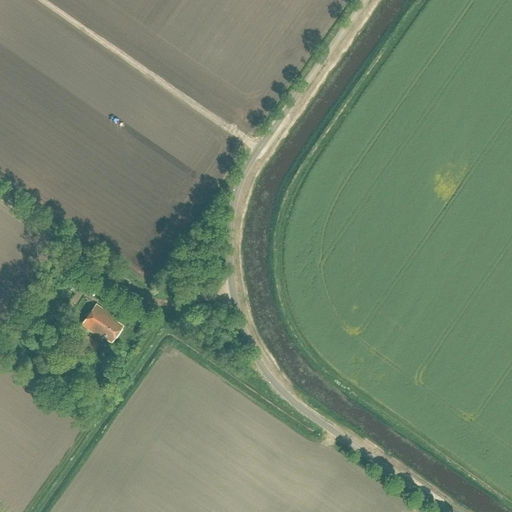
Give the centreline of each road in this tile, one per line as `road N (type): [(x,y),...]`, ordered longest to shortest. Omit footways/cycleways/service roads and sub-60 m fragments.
road 1 (unclassified): [(449,511),(296,405),(251,349),(234,298),(231,221),(245,167),(363,0)]
road 2 (track): [(234,292),(151,304),(0,194)]
road 3 (track): [(259,147),(48,0)]
road 4 (track): [(173,303),(31,511)]
